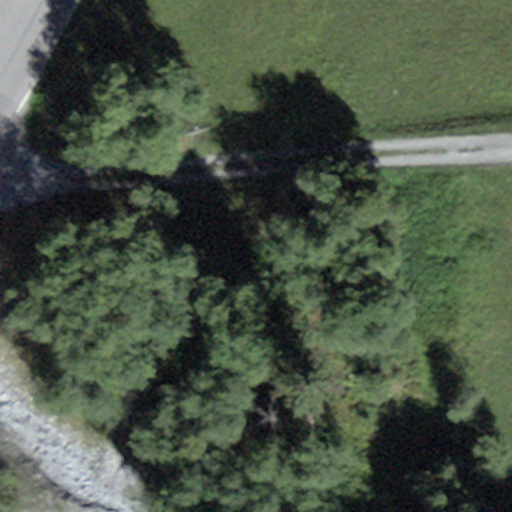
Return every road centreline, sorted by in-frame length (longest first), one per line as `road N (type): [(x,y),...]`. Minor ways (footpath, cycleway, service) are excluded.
road 1 (track): [(0,173),(511,142)]
road 2 (track): [(254,161),(33,511)]
